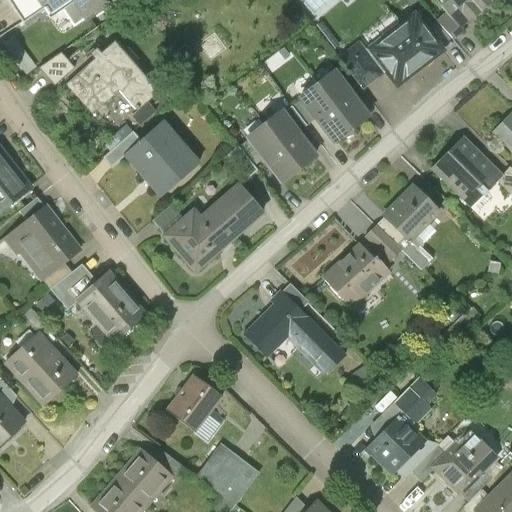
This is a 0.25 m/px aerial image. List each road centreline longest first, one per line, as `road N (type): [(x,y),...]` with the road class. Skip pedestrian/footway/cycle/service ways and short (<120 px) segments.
road 1 (residential): [(191,331),(511,49)]
road 2 (residential): [(0,81),(191,331)]
road 3 (residential): [(191,331),(374,511)]
road 4 (residential): [(28,511),(68,481),(191,331)]
